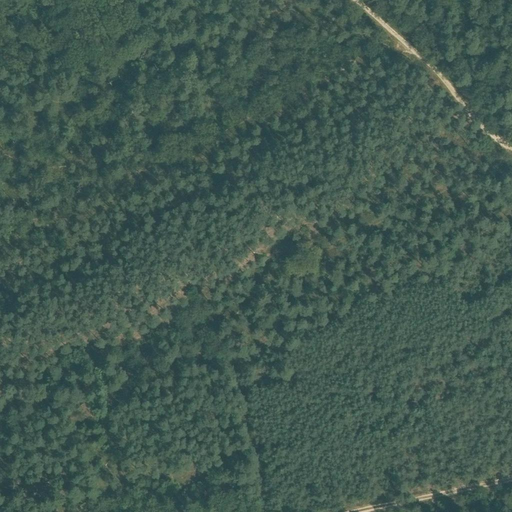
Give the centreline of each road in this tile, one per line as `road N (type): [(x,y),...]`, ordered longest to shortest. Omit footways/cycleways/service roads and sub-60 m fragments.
road 1 (track): [(511,147),(471,118),(433,67),(358,0)]
road 2 (track): [(511,477),(350,511)]
